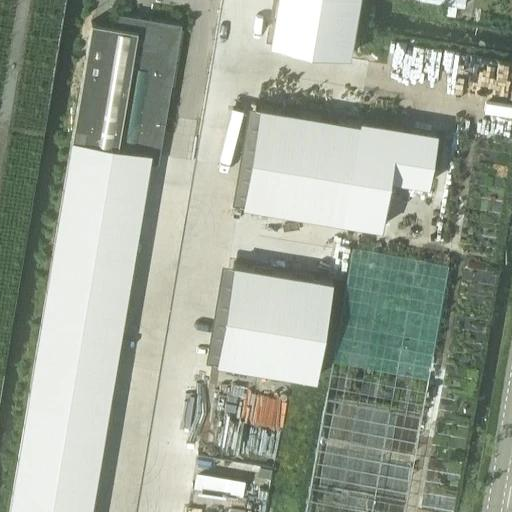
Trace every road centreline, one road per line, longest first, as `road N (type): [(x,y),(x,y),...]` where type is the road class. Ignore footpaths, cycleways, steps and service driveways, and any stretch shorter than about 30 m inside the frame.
road 1 (unknown): [(203,0),(123,511)]
road 2 (unknown): [(30,0),(0,174)]
road 3 (tertiary): [(488,511),(511,377)]
